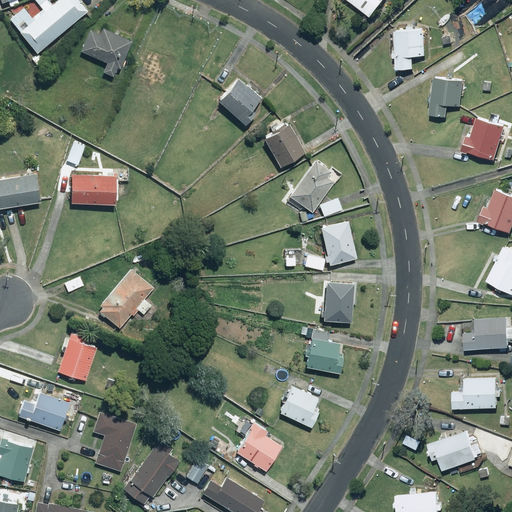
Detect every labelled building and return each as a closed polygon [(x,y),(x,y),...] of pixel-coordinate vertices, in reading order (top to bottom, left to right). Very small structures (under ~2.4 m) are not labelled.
[(90,10),(81,0),(58,0),(22,29),(40,50),(90,10)] [(384,0),(354,0),(373,14),(384,0)] [(134,39),(105,26),(102,32),(92,28),(83,48),(110,59),(106,69),(116,74),(120,63),(123,65),(134,39)] [(427,26),(397,28),(400,65),(417,64),(416,52),(428,51),(427,26)] [(456,30),(442,31),(443,45),(457,43),(456,30)] [(182,59),(150,45),(137,76),(170,89),(182,59)] [(466,77),(437,74),(433,110),(449,112),(450,100),(463,102),(466,77)] [(265,99),(239,76),(221,96),(247,119),(265,99)] [(112,84),(101,78),(96,89),(106,94),(112,84)] [(495,81),(483,79),(481,91),(492,93),(495,81)] [(480,115),(474,133),(471,132),(466,146),(496,156),(506,123),(480,115)] [(306,151),(290,120),(267,131),(283,162),(306,151)] [(67,158),(79,163),(88,144),(76,139),(67,158)] [(340,173),(317,156),(288,197),(311,213),(340,173)] [(38,171),(0,176),(0,205),(42,200),(38,171)] [(119,173),(74,172),(73,200),(118,201),(119,173)] [(511,227),(511,191),(498,186),(492,204),(487,202),(482,217),(511,227)] [(321,203),(325,214),(344,208),(340,196),(321,203)] [(359,255),(349,217),(322,224),(332,262),(359,255)] [(511,245),(506,243),(490,277),(511,287),(511,245)] [(322,257),(303,252),(301,261),(320,266),(322,257)] [(156,284),(133,264),(102,300),(106,303),(102,307),(121,324),(156,284)] [(66,280),(71,290),(84,283),(79,273),(66,280)] [(354,319),(356,280),(329,278),(326,317),(354,319)] [(478,316),(479,329),(466,330),(468,346),(511,342),(509,313),(478,316)] [(73,328),(59,368),(87,376),(98,344),(86,340),(88,333),(73,328)] [(343,370),(347,353),(340,352),(342,340),(313,334),(308,363),(343,370)] [(467,375),(467,388),(456,388),(456,405),(500,403),(499,374),(467,375)] [(294,382),(282,409),(314,423),(321,408),(316,405),(321,395),(294,382)] [(72,399),(42,388),(38,399),(26,396),(20,412),(62,427),(72,399)] [(96,460),(122,469),(139,420),(102,408),(96,427),(106,431),(96,460)] [(284,443),(268,433),(271,428),(255,419),(238,447),(269,467),(284,443)] [(447,466),(479,455),(470,428),(431,441),(436,457),(443,454),(447,466)] [(217,433),(209,445),(228,457),(235,445),(217,433)] [(0,470),(26,478),(35,444),(3,435),(0,445),(0,450),(4,451),(0,467),(0,470)] [(162,436),(125,485),(147,502),(182,455),(172,448),(174,445),(162,436)] [(198,481),(209,462),(197,455),(186,474),(198,481)] [(490,467),(480,469),(482,479),(492,477),(490,467)] [(228,473),(222,483),(212,476),(204,489),(241,511),(260,511),(263,508),(259,505),(265,496),(228,473)] [(407,511),(441,511),(440,488),(399,492),(400,508),(407,507),(407,511)] [(0,511),(17,511),(20,501),(0,496),(0,511)] [(95,511),(96,510),(40,498),(37,511),(95,511)]
